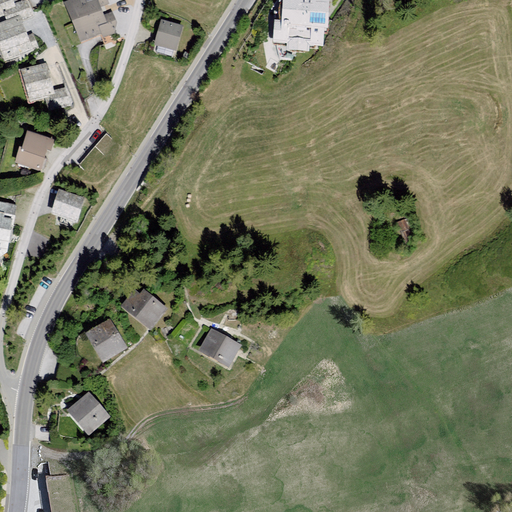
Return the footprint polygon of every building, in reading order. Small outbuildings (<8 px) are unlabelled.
[(0,26),(0,51),(5,64),(39,53),(22,23),(33,19),(27,2),(14,5),(12,0),(0,0),(0,1),(7,22),(0,26)] [(106,0),(81,0),(66,6),(82,47),(116,37),(120,27),(114,17),(107,20),(104,10),(110,7),(106,0)] [(310,43),(326,44),(328,0),(282,0),(281,16),(274,15),(272,44),(309,47),(310,43)] [(183,27),(162,23),(157,49),(178,52),(183,27)] [(49,100),(53,113),(71,108),(65,87),(52,91),(44,66),(21,73),(31,105),(49,100)] [(53,143),(29,135),(19,166),(42,174),(53,143)] [(85,199),(61,193),(54,219),(78,226),(85,199)] [(16,206),(0,203),(0,261),(6,263),(16,206)] [(147,291),(130,314),(155,333),(172,310),(147,291)] [(110,322),(89,336),(108,364),(128,350),(110,322)] [(204,322),(190,346),(234,373),(249,350),(204,322)] [(90,397),(70,415),(92,439),(112,422),(90,397)] [(77,511),(72,476),(47,477),(52,511),(77,511)]
